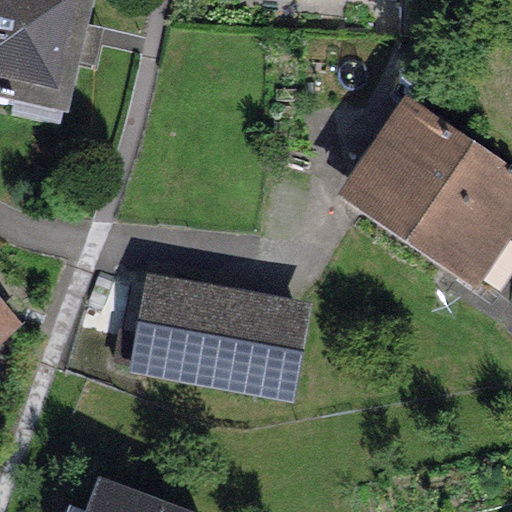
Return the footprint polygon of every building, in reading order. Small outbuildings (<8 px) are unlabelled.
[(0,0),(0,112),(12,116),(11,121),(65,134),(97,0),(0,0)] [(282,0),(407,11),(408,0),(282,0)] [(511,164),(405,96),(337,203),(477,292),(509,242),(511,243),(511,164)] [(312,309),(147,279),(129,378),(294,408),(312,309)] [(0,351),(24,330),(0,304),(0,351)] [(176,511),(98,483),(87,511),(176,511)]
